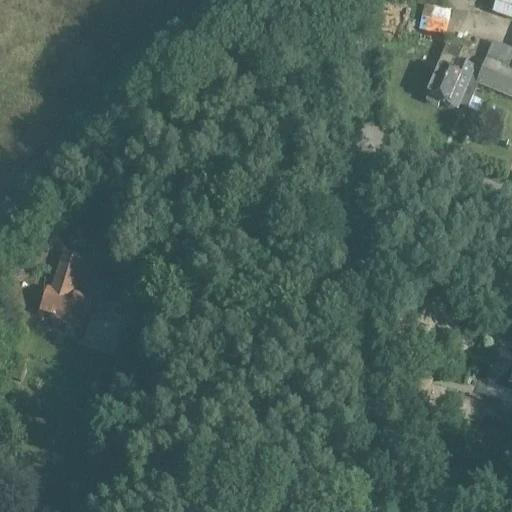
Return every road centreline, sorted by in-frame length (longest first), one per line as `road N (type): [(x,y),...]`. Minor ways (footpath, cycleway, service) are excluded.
road 1 (unclassified): [(371,511),(363,125)]
road 2 (unclassified): [(511,187),(363,125)]
road 3 (unclassified): [(363,125),(360,0)]
